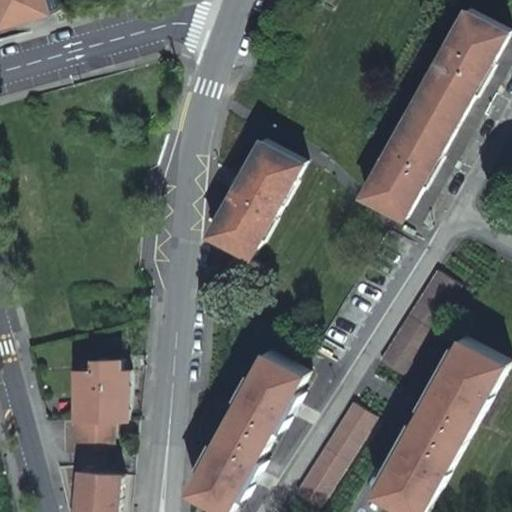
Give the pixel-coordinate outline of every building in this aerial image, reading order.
[(5,0),(12,23),(64,9),(61,0),(5,0)] [(511,25),(475,5),(370,190),(411,212),(511,33),(511,25)] [(269,136),(217,232),(257,254),(280,214),(282,215),(290,201),(288,199),(311,158),(269,136)] [(439,267),(385,360),(408,374),(462,282),(439,267)] [(511,354),(471,331),(384,488),(426,511),(428,511),(511,363),(511,354)] [(273,348),(198,488),(237,509),(313,370),(273,348)] [(85,417),(118,418),(135,418),(136,368),(128,368),(129,357),(103,356),(101,367),(84,367),(85,417)] [(306,495),(329,508),(383,416),(360,403),(306,495)] [(85,417),(72,417),(72,448),(118,448),(118,418),(85,417)] [(125,511),(129,473),(91,469),(85,511),(125,511)]
